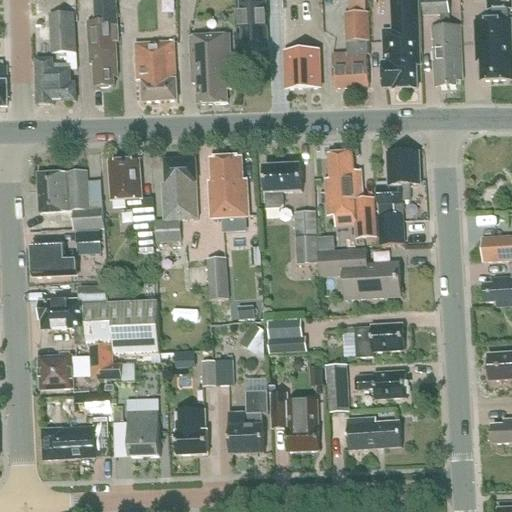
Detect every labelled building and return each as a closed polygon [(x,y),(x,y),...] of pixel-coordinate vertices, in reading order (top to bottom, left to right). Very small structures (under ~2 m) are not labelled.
[(114,0),(93,0),(95,27),(116,26),(114,0)] [(240,0),(242,14),(241,14),(242,30),(244,52),(270,51),(268,28),(269,28),(268,13),(266,0),(240,0)] [(386,64),(382,64),(383,89),(395,89),(395,91),(419,90),(418,66),(421,66),(418,0),(391,0),(392,2),(398,2),(400,27),(396,31),(384,32),(386,64)] [(442,16),(442,28),(450,28),(449,0),(423,0),(425,17),(442,16)] [(511,0),(487,0),(488,13),(494,12),(494,22),(476,23),(478,62),(482,62),(483,82),(511,81),(511,21),(510,21),(510,11),(511,11),(511,0)] [(68,54),(68,66),(78,65),(78,54),(75,14),(49,16),(53,56),(68,54)] [(347,14),(348,55),(334,56),(336,90),(370,88),(368,55),(371,55),(370,42),(371,42),(370,14),(347,14)] [(450,28),(442,28),(434,28),(436,88),(458,88),(458,82),(463,82),(461,28),(450,28)] [(192,38),(192,52),(194,85),(199,85),(200,107),(229,105),(228,90),(234,90),(231,36),(192,38)] [(119,78),(117,42),(90,44),(91,66),(95,65),(97,88),(116,87),(116,78),(119,78)] [(172,44),(165,44),(137,46),(139,83),(144,82),(145,104),(179,102),(176,44),(172,44)] [(322,89),(321,60),(321,51),(288,53),(289,91),(322,89)] [(39,63),(39,108),(56,107),(56,104),(77,103),(77,86),(72,86),(72,73),(55,73),(55,62),(39,63)] [(0,108),(9,108),(8,67),(4,67),(4,63),(0,63),(0,108)] [(329,217),(335,217),(336,227),(361,225),(362,240),(377,239),(375,199),(364,200),(362,171),(355,171),(354,153),(330,155),(332,179),(327,179),(329,217)] [(398,217),(397,206),(403,206),(403,201),(411,201),(411,185),(421,185),(419,154),(390,155),(390,168),(389,174),(391,179),(391,186),(380,186),(382,218),(383,246),(405,244),(404,216),(398,217)] [(251,219),(248,181),(245,181),(243,159),(212,160),(214,183),(210,184),(213,221),(251,219)] [(198,183),(197,160),(166,162),(168,185),(163,185),(166,222),(157,222),(158,244),(182,242),(181,221),(199,220),(197,183),(198,183)] [(136,235),(157,233),(155,204),(144,205),(141,162),(111,164),(113,203),(128,202),(128,212),(134,212),(136,235)] [(265,169),(267,195),(267,209),(270,209),(282,208),(281,195),(304,194),(302,167),(265,169)] [(103,187),(88,188),(87,172),(39,175),(41,214),(74,213),(75,231),(105,229),(103,187)] [(314,212),(295,214),(299,276),(319,275),(314,212)] [(102,233),(78,234),(79,256),(103,255),(102,233)] [(484,263),(511,262),(511,261),(511,237),(483,239),(484,263)] [(57,276),(65,276),(79,275),(79,263),(64,264),(63,247),(55,247),(34,248),(35,278),(57,277),(57,276)] [(261,250),(253,251),(254,269),(263,268),(261,250)] [(402,298),(400,265),(369,267),(368,252),(321,255),(322,276),(346,274),(347,301),(402,298)] [(226,259),(207,260),(212,311),(231,310),(226,259)] [(511,306),(511,261),(511,262),(511,267),(511,278),(495,279),(495,284),(485,284),(486,302),(497,301),(497,307),(511,306)] [(161,356),(159,304),(109,306),(108,288),(79,289),(79,303),(39,304),(39,307),(37,309),(37,316),(40,319),(40,322),(43,322),(44,331),(78,330),(79,347),(115,346),(116,357),(161,356)] [(294,321),(269,322),(271,356),(308,354),(307,337),(295,338),(294,321)] [(264,332),(255,325),(240,344),(249,351),(264,332)] [(405,351),(404,326),(374,328),(374,330),(357,331),(359,359),(376,358),(376,353),(405,351)] [(94,382),(135,380),(134,365),(113,366),(112,348),(92,349),(94,382)] [(511,353),(490,355),(492,380),(511,379),(511,353)] [(74,390),(73,358),(40,360),(41,391),(74,390)] [(217,362),(219,387),(235,386),(234,361),(217,362)] [(219,387),(217,362),(203,363),(204,388),(219,387)] [(329,414),(350,413),(347,365),(326,367),(329,414)] [(325,388),(324,369),(311,369),(312,388),(325,388)] [(377,391),(377,402),(408,400),(407,374),(376,375),(376,377),(360,378),(360,392),(377,391)] [(269,417),(268,395),(268,381),(247,381),(248,416),(231,416),(232,429),(231,429),(232,456),(266,455),(265,429),(264,429),(263,417),(269,417)] [(273,430),(287,429),(288,454),(321,453),(320,428),(319,428),(318,401),(287,402),(287,395),(272,396),(273,430)] [(115,409),(115,425),(126,425),(125,409),(115,409)] [(207,433),(206,412),(178,414),(179,434),(177,434),(179,458),(210,457),(209,433),(207,433)] [(162,458),(161,424),(159,424),(159,414),(130,415),(130,425),(129,425),(130,460),(162,458)] [(93,432),(88,432),(44,434),(45,462),(111,459),(109,418),(92,419),(93,432)] [(494,425),(495,444),(511,442),(511,419),(504,420),(504,425),(494,425)] [(404,449),(402,423),(378,424),(378,421),(349,423),(351,453),(404,449)]
